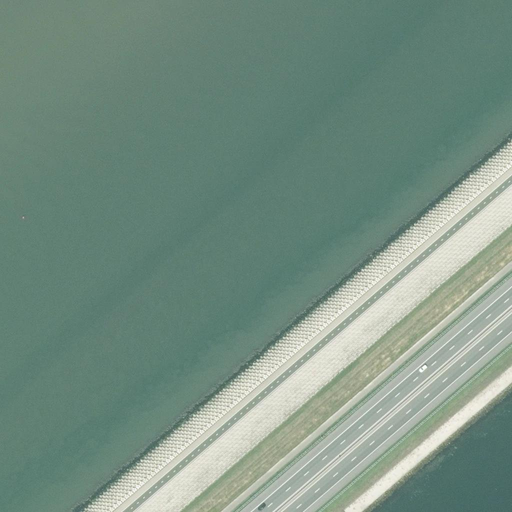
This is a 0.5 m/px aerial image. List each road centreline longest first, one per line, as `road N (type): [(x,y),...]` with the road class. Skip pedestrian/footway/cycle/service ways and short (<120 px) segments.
road 1 (motorway): [(511,296),(262,511)]
road 2 (motorway): [(293,511),(511,323)]
